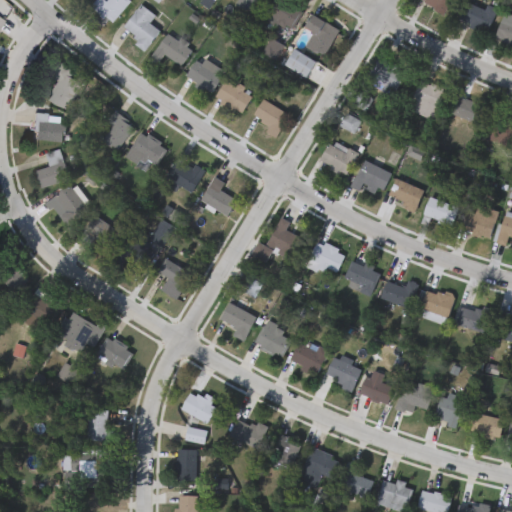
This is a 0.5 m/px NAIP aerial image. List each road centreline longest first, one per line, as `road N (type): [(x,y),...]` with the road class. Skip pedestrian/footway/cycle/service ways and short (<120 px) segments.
road 1 (residential): [(45,15),(14,62),(2,113),(13,194),(54,263),(132,321),(378,444),(511,480)]
road 2 (residential): [(387,0),(151,403),(141,511)]
road 3 (residential): [(511,289),(473,281),(358,230),(115,74),(26,0)]
road 4 (residential): [(352,0),(511,83)]
